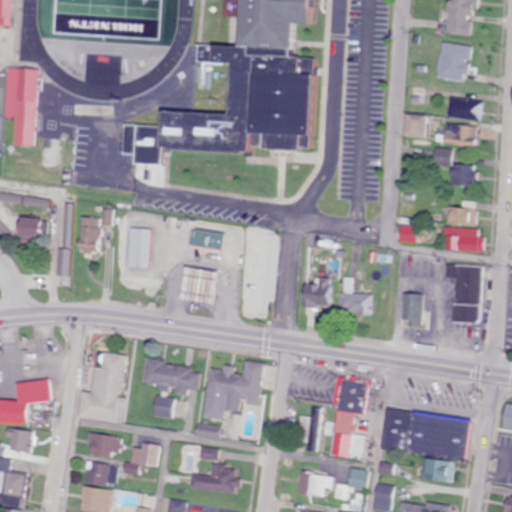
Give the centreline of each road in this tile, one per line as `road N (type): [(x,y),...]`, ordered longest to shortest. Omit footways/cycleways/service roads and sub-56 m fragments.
road 1 (secondary): [(511,380),(184,322),(81,310),(0,315)]
road 2 (residential): [(511,71),(498,378),(476,511)]
road 3 (residential): [(263,511),(299,235)]
road 4 (residential): [(299,235),(317,227),(511,263)]
road 5 (residential): [(81,310),(53,511)]
